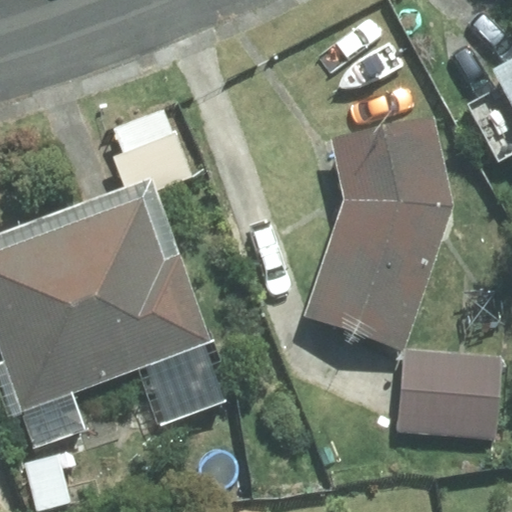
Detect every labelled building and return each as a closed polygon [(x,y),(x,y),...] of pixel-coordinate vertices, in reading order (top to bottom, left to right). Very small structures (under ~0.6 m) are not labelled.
[(511,94),(511,55),(495,65),(511,94)] [(407,347),(457,203),(438,114),(334,136),(347,198),(307,313),(407,347)] [(0,362),(19,415),(212,344),(179,256),(167,261),(143,197),(0,249),(0,362)] [(501,359),(403,352),(397,434),(493,442),(501,359)] [(208,441),(227,495),(319,463),(301,410),(208,441)] [(27,459),(39,511),(73,503),(60,451),(27,459)]
